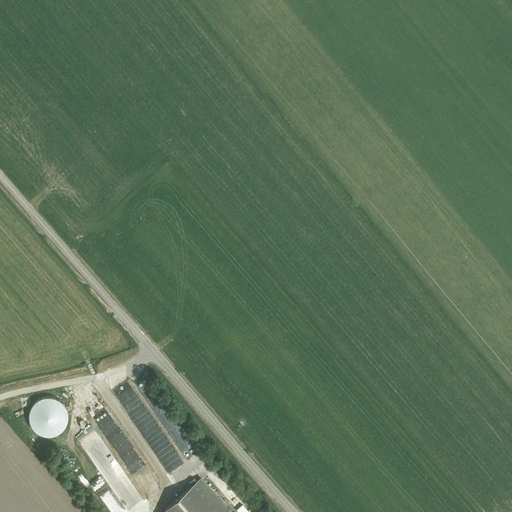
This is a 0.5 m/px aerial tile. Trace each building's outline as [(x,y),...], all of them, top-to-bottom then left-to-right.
[(68,417),(68,414),(68,413),(67,411),(67,409),(66,407),(65,405),(64,403),(63,402),(62,401),(60,400),(59,399),(57,398),(56,397),(54,397),(52,396),(50,396),(48,396),(46,396),(45,396),(42,397),(41,397),(39,398),(37,399),(36,401),(35,402),(33,403),(32,404),(31,406),(31,408),(30,409),(29,411),(29,414),(29,416),(29,418),(30,420),(31,423),(32,425),(32,426),(34,428),(35,429),(37,431),(38,432),(40,433),(41,433),(43,434),(45,434),(47,435),(49,435),(50,435),(52,434),(55,434),(56,433),(58,432),(60,431),(61,430),(63,429),(64,427),(65,426),(66,424),(67,422),(67,421),(68,419),(68,417)] [(113,438),(93,407),(83,413),(103,445),(113,438)] [(176,449),(162,424),(150,431),(169,464),(185,455),(181,446),(176,449)] [(150,462),(135,439),(125,446),(151,488),(164,481),(151,461),(150,462)] [(229,511),(200,479),(163,511),(229,511)]
